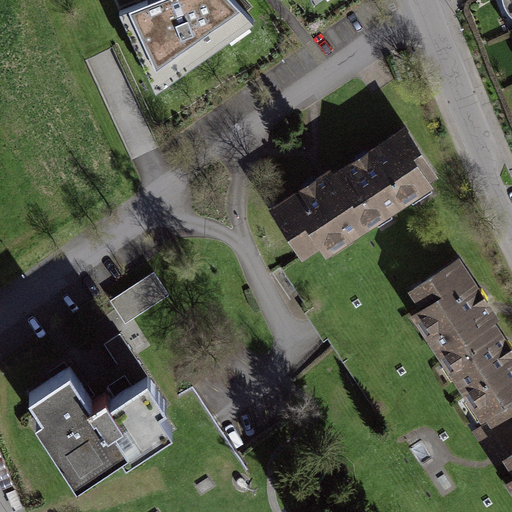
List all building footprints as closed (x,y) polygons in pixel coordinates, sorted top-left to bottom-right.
[(254,22),(232,0),(137,0),(114,8),(153,90),(254,22)] [(407,124),(262,209),(295,265),(440,180),(407,124)] [(500,313),(460,254),(412,286),(423,303),(415,308),(492,421),(511,407),(511,341),(495,316),(500,313)] [(58,361),(19,388),(85,483),(130,451),(136,459),(183,426),(146,373),(93,410),(58,361)] [(0,448),(0,482),(4,493),(16,488),(0,448)]
